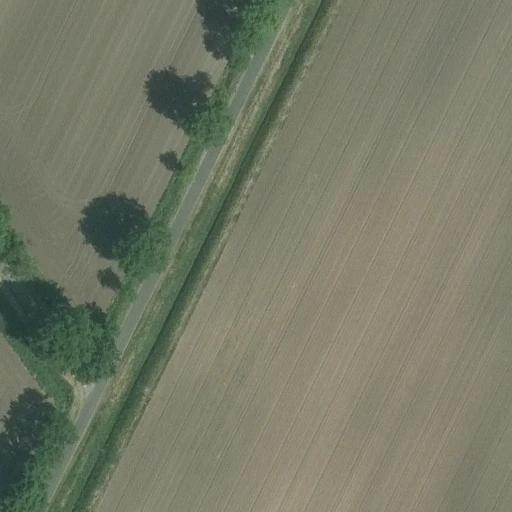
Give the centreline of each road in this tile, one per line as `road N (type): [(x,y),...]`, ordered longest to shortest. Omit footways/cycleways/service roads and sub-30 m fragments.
road 1 (unclassified): [(36,511),(287,0)]
road 2 (track): [(0,258),(92,398)]
